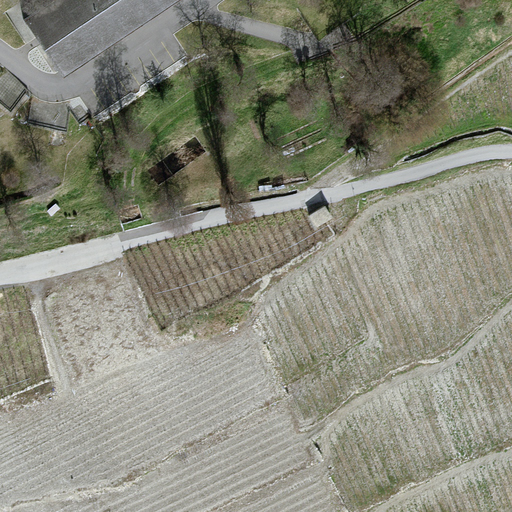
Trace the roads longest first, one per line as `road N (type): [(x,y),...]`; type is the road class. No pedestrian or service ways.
road 1 (track): [(0,272),(511,151)]
road 2 (track): [(511,52),(309,197)]
